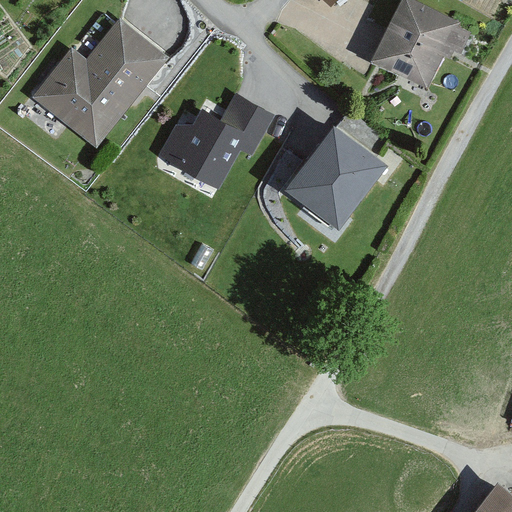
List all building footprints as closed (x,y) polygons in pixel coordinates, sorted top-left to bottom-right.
[(419,0),(395,0),(372,44),(416,67),(444,13),(419,0)] [(32,96),(98,147),(169,54),(119,16),(87,58),(71,45),(32,96)] [(222,118),(202,108),(194,123),(176,124),(159,154),(220,187),(240,150),(251,156),(275,112),(236,92),(222,118)] [(280,187),(326,216),(370,149),(324,119),(280,187)] [(511,511),(511,488),(505,483),(481,511),(511,511)]
